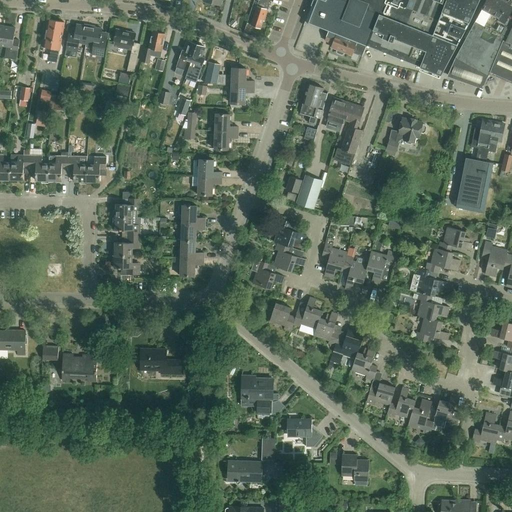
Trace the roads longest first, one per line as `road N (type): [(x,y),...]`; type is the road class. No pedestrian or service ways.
road 1 (residential): [(278,56),(136,13),(10,0)]
road 2 (residential): [(421,474),(212,304)]
road 3 (residential): [(511,106),(432,97),(294,64)]
road 4 (residential): [(472,394),(419,378),(376,336),(353,299),(306,280)]
road 5 (residential): [(0,202),(88,203),(86,299)]
road 6 (residential): [(472,394),(467,285),(510,295)]
road 7 (residential): [(246,199),(294,64)]
road 8 (residential): [(306,280),(314,220),(246,199)]
road 9 (residential): [(212,304),(86,299)]
